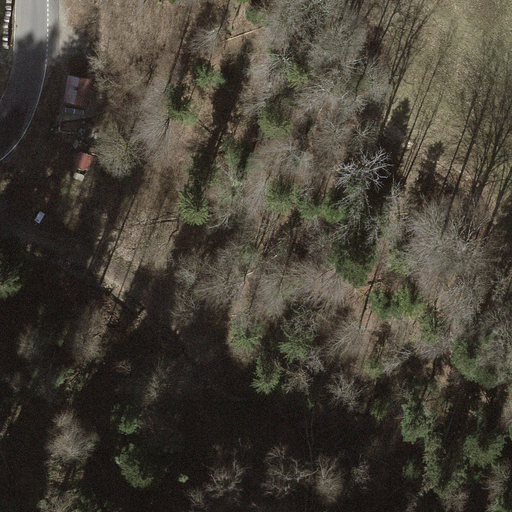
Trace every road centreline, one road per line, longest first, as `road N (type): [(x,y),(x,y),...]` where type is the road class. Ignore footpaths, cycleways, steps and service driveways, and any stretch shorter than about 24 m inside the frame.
road 1 (track): [(0,215),(120,267),(197,330)]
road 2 (tertiary): [(0,132),(26,72),(26,0)]
